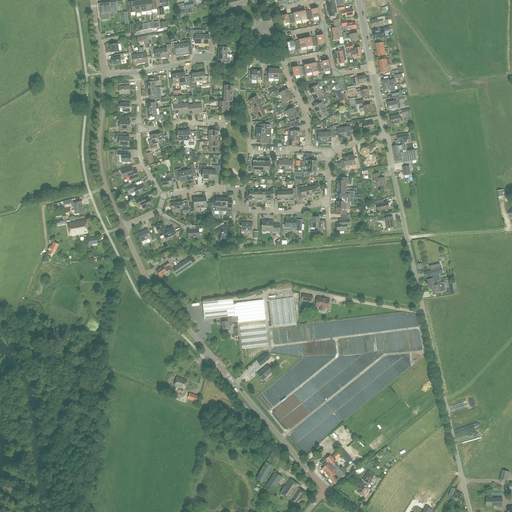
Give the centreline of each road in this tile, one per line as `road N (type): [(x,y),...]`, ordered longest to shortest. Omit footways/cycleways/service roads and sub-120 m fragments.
road 1 (residential): [(469,511),(384,137)]
road 2 (tertiary): [(324,489),(150,284),(122,227)]
road 3 (residential): [(326,202),(284,212),(247,210),(227,189),(160,197)]
road 4 (tertiary): [(122,227),(97,154),(103,74)]
road 5 (track): [(443,399),(324,489)]
